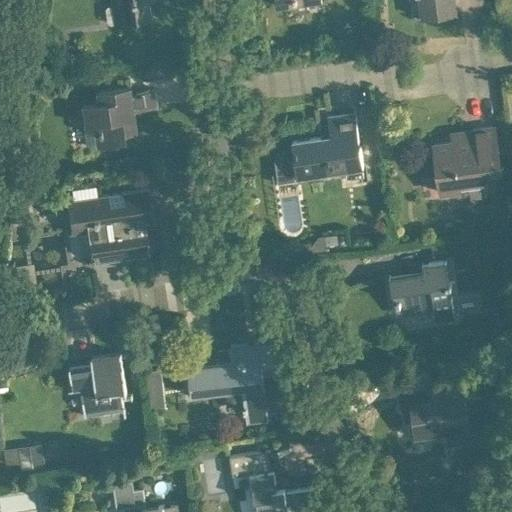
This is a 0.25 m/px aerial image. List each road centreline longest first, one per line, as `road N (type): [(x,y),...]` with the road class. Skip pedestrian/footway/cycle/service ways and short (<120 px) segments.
road 1 (residential): [(217,95),(223,282),(237,290),(279,286),(298,304),(352,511)]
road 2 (residential): [(217,95),(448,77),(511,51)]
